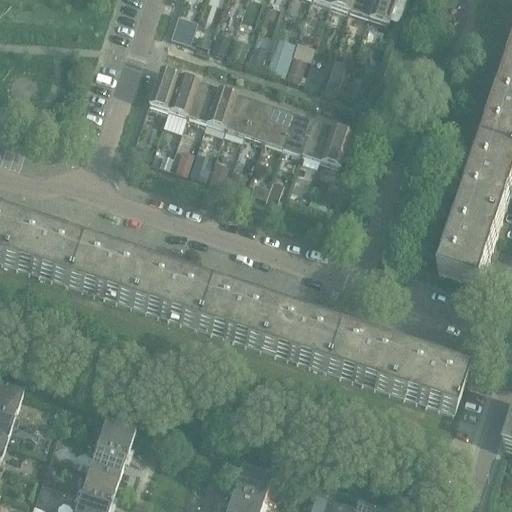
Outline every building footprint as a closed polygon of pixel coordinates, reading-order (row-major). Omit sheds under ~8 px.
[(312,0),(311,5),(330,12),(334,0),(312,0)] [(334,0),(330,12),(349,18),(355,0),(334,0)] [(355,0),(349,18),(368,24),(375,0),(355,0)] [(375,0),(368,24),(387,31),(397,0),(375,0)] [(279,42),(271,77),(306,85),(314,51),(279,42)] [(167,118),(178,85),(159,78),(147,112),(167,118)] [(511,157),(511,85),(505,83),(483,148),(511,157)] [(197,91),(178,85),(167,118),(186,124),(197,91)] [(216,97),(197,91),(186,124),(206,131),(216,97)] [(236,104),(216,97),(206,131),(225,137),(236,104)] [(254,110),(236,104),(225,137),(244,143),(254,110)] [(274,116),(254,110),(244,143),(263,150),(274,116)] [(293,123),(274,116),(263,150),(282,156),(293,123)] [(312,129),(293,123),(282,156),(301,162),(312,129)] [(331,135),(312,129),(301,162),(320,169),(331,135)] [(351,142),(331,135),(320,169),(340,175),(351,142)] [(511,157),(483,148),(462,212),(502,225),(511,195),(511,157)] [(275,210),(282,192),(273,188),(267,207),(275,210)] [(480,291),(502,225),(462,212),(440,277),(480,291)] [(14,227),(0,222),(0,266),(0,267),(14,227)] [(79,249),(14,227),(0,267),(65,289),(79,249)] [(65,289),(130,311),(144,270),(79,249),(65,289)] [(208,292),(144,270),(130,311),(194,332),(208,292)] [(194,332),(259,354),(273,314),(208,292),(194,332)] [(338,335),(273,314),(259,354),(324,375),(338,335)] [(324,375),(389,397),(402,357),(338,335),(324,375)] [(467,379),(402,357),(389,397),(453,419),(467,379)] [(0,394),(0,421),(14,426),(22,402),(0,394)] [(0,448),(6,450),(14,426),(0,421),(0,448)] [(104,430),(96,454),(126,464),(134,440),(104,430)] [(96,454),(88,478),(118,488),(126,464),(96,454)] [(232,499),(263,510),(271,485),(240,475),(232,499)] [(88,478),(80,501),(110,511),(118,488),(88,478)] [(261,511),(263,510),(232,499),(228,511),(261,511)] [(313,500),(310,511),(327,511),(329,503),(313,500)] [(80,501),(76,511),(110,511),(80,501)]
